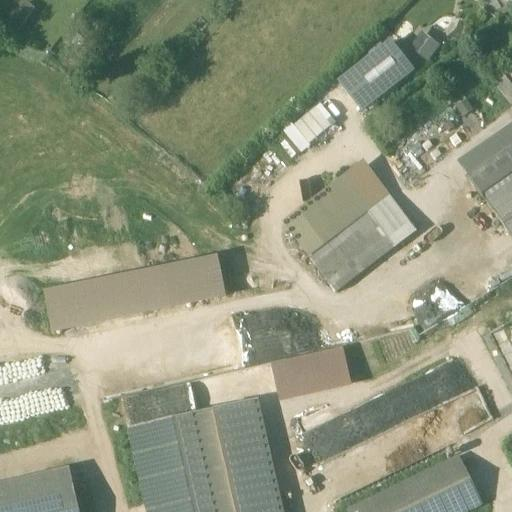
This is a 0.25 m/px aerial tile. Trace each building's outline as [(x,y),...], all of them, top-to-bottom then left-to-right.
[(511,0),(503,0),(511,9),(511,0)] [(425,31),(410,47),(426,62),(441,47),(425,31)] [(390,44),(339,84),(362,113),(413,73),(390,44)] [(511,72),(495,86),(511,107),(511,106),(511,72)] [(286,132),(302,151),(337,123),(322,104),(286,132)] [(480,194),(511,171),(511,126),(460,166),(480,194)] [(368,211),(388,196),(363,164),(284,227),(309,258),(368,211)] [(511,171),(480,194),(511,240),(511,171)] [(388,196),(368,211),(388,236),(395,245),(415,230),(388,196)] [(368,211),(309,258),(328,283),(388,236),(368,211)] [(218,263),(46,299),(53,334),(225,298),(218,263)] [(511,322),(487,336),(511,382),(511,322)] [(343,351),(271,367),(280,405),(352,389),(343,351)] [(450,368),(292,434),(305,466),(475,394),(465,370),(453,375),(450,368)] [(283,511),(258,402),(240,407),(240,406),(216,412),(238,511),(283,511)] [(238,511),(216,412),(130,431),(148,511),(238,511)] [(314,412),(300,418),(305,430),(319,424),(314,412)] [(458,460),(351,511),(466,511),(480,505),(458,460)] [(79,511),(70,471),(0,486),(0,511),(79,511)]
